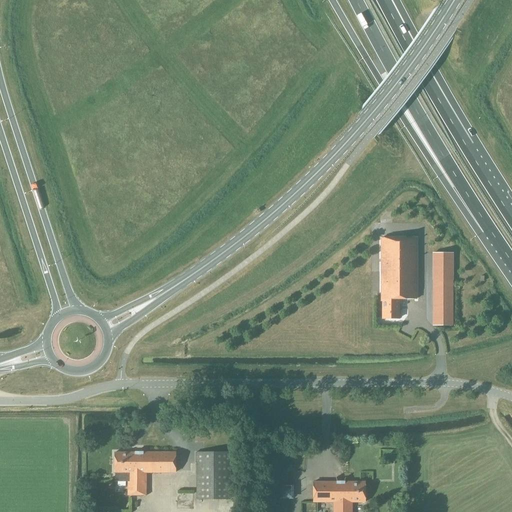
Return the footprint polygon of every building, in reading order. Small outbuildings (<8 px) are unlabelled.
[(399,299),(416,299),(416,238),(381,238),(381,302),(382,302),(382,319),(399,319),(399,299)] [(453,253),(433,253),(433,324),(453,324),(453,253)] [(229,452),(195,452),(195,463),(196,463),(196,499),(230,499),(229,452)] [(175,453),(114,453),(114,473),(115,473),(115,482),(128,482),(128,496),(146,495),(146,473),(175,473),(175,453)] [(365,502),(365,482),(313,482),(313,502),(333,503),(333,511),(351,511),(351,502),(365,502)] [(280,498),(292,498),(292,486),(280,486),(280,498)]
